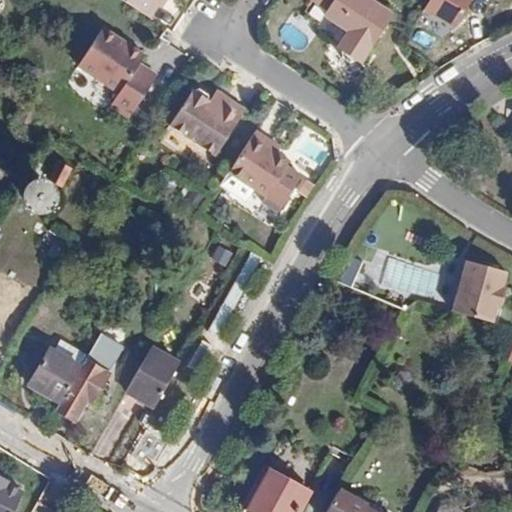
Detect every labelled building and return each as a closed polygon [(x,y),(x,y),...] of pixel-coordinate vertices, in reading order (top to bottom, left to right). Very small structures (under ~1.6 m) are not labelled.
[(158,3),(153,0),(126,0),(151,15),(158,3)] [(336,0),(338,1),(336,6),(361,22),(351,39),(355,42),(355,48),(364,53),(369,51),(372,53),(404,3),(398,0),(336,0)] [(432,0),(428,8),(462,27),(476,0),(432,0)] [(430,49),(443,26),(435,21),(422,44),(430,49)] [(106,24),(81,62),(123,89),(114,103),(132,115),(160,73),(143,62),(149,50),(106,24)] [(448,29),(443,26),(430,49),(435,52),(448,29)] [(245,112),(224,99),(218,109),(209,102),(207,102),(207,98),(197,92),(188,95),(169,127),(217,158),(245,112)] [(218,109),(224,99),(215,93),(209,102),(218,109)] [(271,140),(256,130),(228,171),(267,198),(262,205),(278,215),(302,178),(288,169),(291,164),(276,153),(267,148),(271,140)] [(280,147),(271,140),(267,148),(276,153),(280,147)] [(74,165),(58,157),(46,179),(62,187),(74,165)] [(179,180),(166,173),(162,182),(173,189),(179,180)] [(204,194),(197,190),(192,187),(186,197),(198,205),(204,194)] [(459,279),(456,291),(460,298),(456,312),(494,322),(496,323),(508,287),(506,286),(510,272),(470,260),(466,276),(459,279)] [(61,402),(57,409),(74,419),(86,397),(94,401),(123,352),(98,337),(80,368),(61,402)] [(126,390),(156,407),(179,364),(151,347),(126,390)] [(31,384),(39,389),(58,355),(50,351),(31,384)] [(39,389),(61,402),(80,368),(58,355),(39,389)] [(268,470),(310,494),(324,469),(282,445),(268,470)] [(256,511),(299,511),(310,494),(268,470),(247,507),(256,511)] [(7,484),(0,480),(0,511),(1,511),(14,491),(5,486),(7,484)] [(13,511),(23,496),(14,491),(1,511),(13,511)] [(359,511),(364,505),(338,492),(326,511),(359,511)] [(466,511),(470,506),(459,500),(441,505),(437,511),(466,511)]
